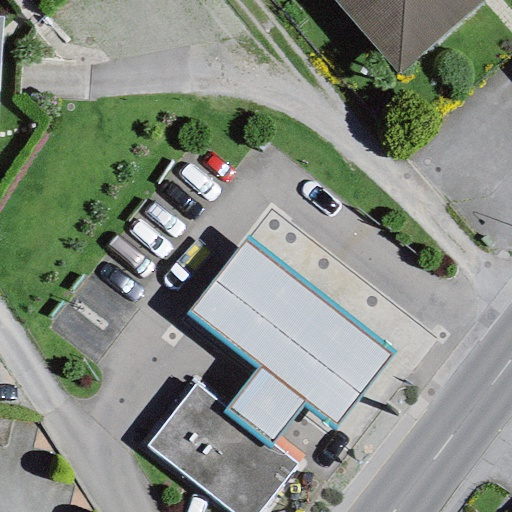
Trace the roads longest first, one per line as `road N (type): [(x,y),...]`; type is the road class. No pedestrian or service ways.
road 1 (unknown): [(310,117),(511,323)]
road 2 (unknown): [(49,55),(98,84),(310,117)]
road 3 (secondary): [(511,357),(392,511)]
road 4 (unknown): [(220,0),(310,117)]
